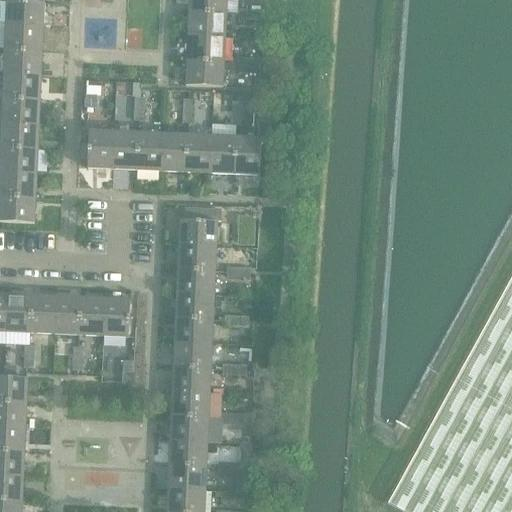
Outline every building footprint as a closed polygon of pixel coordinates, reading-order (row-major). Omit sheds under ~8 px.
[(226,0),(188,0),(188,14),(226,15),(226,0)] [(43,5),(6,3),(5,28),(42,29),(43,5)] [(237,20),(249,21),(249,12),(238,11),(237,20)] [(261,12),(249,12),(249,21),(261,21),(261,12)] [(226,15),(188,14),(187,38),(224,40),(226,15)] [(42,29),(5,28),(4,52),(41,54),(42,29)] [(224,40),(187,38),(186,62),(223,64),(224,40)] [(41,54),(4,52),(3,76),(40,78),(41,54)] [(235,69),(247,70),(247,60),(236,60),(235,69)] [(259,61),(247,60),(247,70),(259,70),(259,61)] [(223,64),(186,62),(185,87),(222,89),(223,64)] [(40,78),(3,76),(2,101),(39,102),(40,78)] [(86,84),(86,97),(95,97),(95,98),(100,98),(100,85),(86,84)] [(95,97),(86,97),(85,109),(95,109),(95,98),(95,97)] [(135,99),(134,111),(143,111),(144,99),(135,99)] [(39,102),(2,101),(1,125),(38,127),(39,102)] [(183,101),(183,113),(192,114),(193,101),(183,101)] [(232,103),(232,115),(241,116),(242,104),(237,103),(232,103)] [(268,140),(270,108),(254,107),(253,140),(235,139),(233,176),(259,177),(260,143),(265,144),(265,140),(268,140)] [(143,111),(134,111),(134,122),(143,123),(143,111)] [(192,114),(183,113),(182,124),(192,125),(192,114)] [(241,116),(232,115),(231,127),(241,127),(241,116)] [(0,149),(37,151),(38,127),(1,125),(0,142),(0,149)] [(87,170),(112,171),(113,133),(88,132),(87,170)] [(138,135),(113,133),(112,171),(136,172),(138,135)] [(162,136),(138,135),(136,172),(160,173),(162,136)] [(186,137),(162,136),(160,173),(184,174),(186,137)] [(210,138),(186,137),(184,174),(208,175),(210,138)] [(235,139),(210,138),(208,175),(233,176),(235,139)] [(0,174),(36,176),(37,151),(0,149),(0,174)] [(0,199),(35,200),(36,176),(0,174),(0,199)] [(0,223),(34,225),(35,200),(0,199),(0,223)] [(252,230),(252,221),(240,220),(240,230),(252,230)] [(215,248),(216,224),(179,222),(178,247),(215,248)] [(215,248),(178,247),(177,271),(214,273),(215,248)] [(226,278),(238,279),(238,269),(226,269),(226,278)] [(250,270),(238,269),(238,279),(250,279),(250,270)] [(214,273),(177,271),(176,295),(213,297),(214,273)] [(401,511),(511,511),(511,277),(388,505),(401,511)] [(213,297),(176,295),(175,320),(212,322),(213,297)] [(30,335),(32,297),(7,296),(5,333),(30,335)] [(56,298),(32,297),(30,335),(54,336),(56,298)] [(80,299),(56,298),(54,336),(79,337),(80,299)] [(104,300),(80,299),(79,337),(102,338),(104,300)] [(130,302),(104,300),(102,338),(128,339),(130,302)] [(224,327),(236,327),(236,318),(224,318),(224,327)] [(248,319),(236,318),(236,327),(247,328),(248,319)] [(212,322),(175,320),(174,344),(211,346),(212,322)] [(211,346),(174,344),(173,369),(210,370),(211,346)] [(34,358),(34,347),(25,346),(24,358),(34,358)] [(74,348),(73,360),(82,360),(83,349),(74,348)] [(33,370),(34,358),(24,358),(24,370),(33,370)] [(82,360),(73,360),(73,372),(82,372),(82,360)] [(123,374),(132,374),(133,363),(123,362),(123,374)] [(222,376),(233,376),(234,367),(222,366),(222,376)] [(246,367),(234,367),(233,376),(245,377),(246,367)] [(210,370),(173,369),(172,394),(209,395),(210,370)] [(0,378),(0,403),(26,405),(27,380),(0,378)] [(209,395),(172,394),(171,418),(208,419),(209,395)] [(26,405),(0,403),(0,427),(25,429),(26,405)] [(220,425),(231,425),(232,416),(220,415),(220,425)] [(243,416),(232,416),(231,425),(243,426),(243,421),(243,416)] [(208,419),(171,418),(169,442),(207,444),(208,419)] [(25,429),(0,427),(0,452),(24,453),(25,429)] [(207,444),(169,442),(168,466),(206,468),(207,444)] [(24,453),(0,452),(0,476),(23,478),(24,453)] [(217,473),(229,474),(230,464),(218,464),(217,473)] [(241,465),(230,464),(229,474),(241,474),(241,465)] [(206,468),(168,466),(167,490),(205,492),(206,468)] [(23,478),(0,476),(0,501),(22,502),(23,478)] [(203,511),(205,492),(167,490),(166,511),(203,511)] [(21,511),(22,502),(0,501),(0,511),(21,511)]
